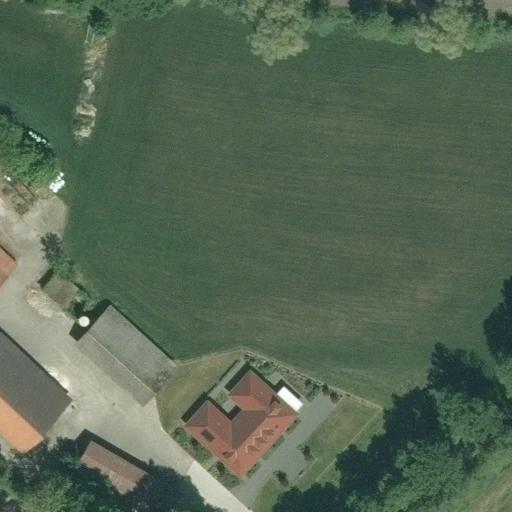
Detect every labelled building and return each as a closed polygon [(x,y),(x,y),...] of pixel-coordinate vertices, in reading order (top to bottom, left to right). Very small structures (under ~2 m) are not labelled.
[(0,246),(0,280),(17,264),(0,246)] [(118,305),(86,340),(153,402),(185,367),(118,305)] [(8,334),(0,341),(0,427),(25,453),(75,403),(8,334)] [(216,396),(191,424),(247,475),(307,408),(258,365),(235,391),(251,406),(240,417),(216,396)] [(147,464),(102,440),(88,465),(134,490),(147,464)]
